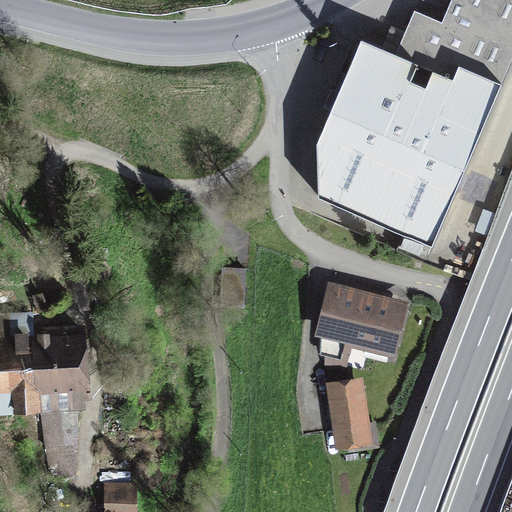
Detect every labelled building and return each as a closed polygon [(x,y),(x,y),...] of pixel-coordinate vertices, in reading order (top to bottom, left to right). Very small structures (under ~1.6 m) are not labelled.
[(442,52),(503,78),(511,56),(511,0),(451,0),(442,21),(414,10),(396,52),(435,68),(442,52)] [(435,68),(396,52),(361,38),(316,139),(318,193),(432,244),(503,78),(442,52),(435,68)] [(245,268),(223,267),(221,304),(243,305),(245,268)] [(414,306),(332,284),(318,334),(400,356),(414,306)] [(0,407),(17,407),(17,411),(42,409),(76,404),(80,403),(77,327),(32,329),(29,312),(0,315),(0,407)] [(109,324),(97,326),(100,356),(113,354),(109,324)] [(359,377),(324,383),(335,444),(370,438),(359,377)] [(76,404),(42,409),(50,472),(73,475),(74,464),(73,443),(77,442),(78,427),(76,404)] [(136,511),(136,486),(106,487),(105,511),(136,511)]
